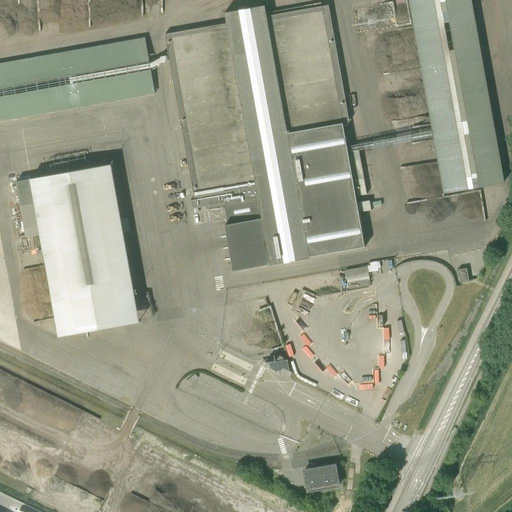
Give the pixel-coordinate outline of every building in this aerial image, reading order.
[(409,0),(444,193),(503,183),(470,0),(409,0)] [(225,13),(227,23),(165,35),(192,185),(195,199),(191,200),(192,209),(208,206),(209,209),(233,204),(233,201),(258,197),(262,219),(225,225),(233,269),(233,271),(269,264),(270,265),(310,258),(310,257),(365,247),(348,152),(347,146),(343,123),(349,122),(328,5),(267,17),(265,6),(225,13)] [(0,121),(155,94),(146,38),(0,64),(0,121)] [(31,178),(53,303),(134,288),(111,164),(31,178)] [(346,276),(366,273),(365,267),(345,270),(346,276)] [(460,283),(469,282),(467,268),(457,270),(460,283)] [(349,290),(369,286),(367,279),(347,283),(349,290)] [(283,368),(284,366),(285,364),(285,363),(285,362),(284,360),(284,359),(283,357),(282,356),(281,356),(279,355),(278,355),(276,355),(274,355),(275,360),(269,361),(269,362),(269,364),(269,365),(270,367),(271,368),(272,369),(273,370),(275,370),(276,370),(278,370),(279,370),(281,370),(282,369),(283,368)] [(307,491),(338,486),(335,465),(304,470),(307,491)]
